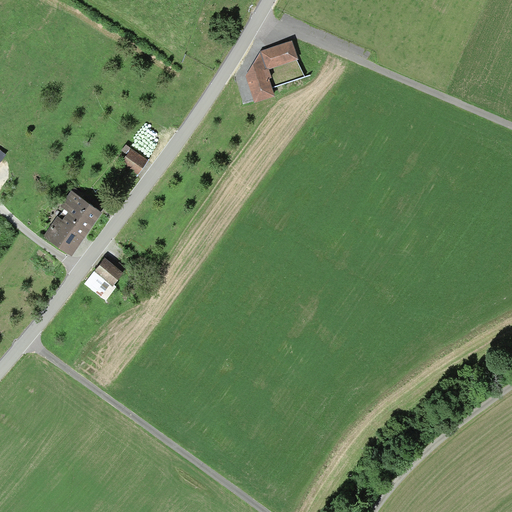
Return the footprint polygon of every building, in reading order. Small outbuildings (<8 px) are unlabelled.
[(260,51),(266,69),(295,58),(289,40),(260,51)] [(266,69),(260,51),(252,62),(244,74),(254,99),(273,93),(267,77),(269,77),(266,69)] [(128,148),(120,162),(137,172),(145,158),(128,148)] [(56,218),(44,236),(72,255),(100,213),(71,193),(62,206),(66,209),(58,220),(56,218)] [(104,259),(95,272),(112,284),(121,272),(104,259)] [(112,284),(95,272),(86,285),(105,299),(115,286),(112,284)]
